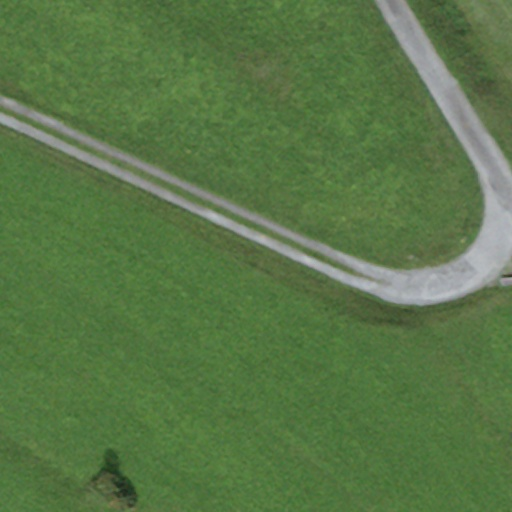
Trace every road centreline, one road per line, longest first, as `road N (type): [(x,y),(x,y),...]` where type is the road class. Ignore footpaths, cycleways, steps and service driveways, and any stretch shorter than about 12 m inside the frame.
road 1 (track): [(511,219),(472,273),(439,290),(402,291),(0,108)]
road 2 (track): [(511,202),(390,0)]
